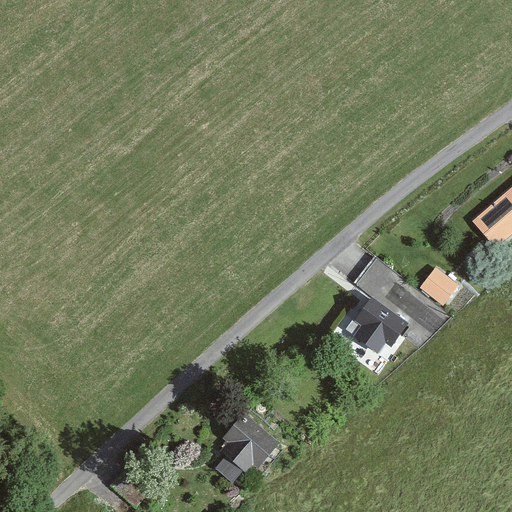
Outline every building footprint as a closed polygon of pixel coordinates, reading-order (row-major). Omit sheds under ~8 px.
[(511,187),(486,210),(510,238),(511,236),(511,187)] [(438,270),(424,287),(445,305),(459,288),(438,270)] [(415,319),(374,289),(345,328),(387,358),(415,319)] [(279,439),(244,410),(213,447),(248,476),(279,439)] [(129,466),(114,483),(136,503),(152,487),(129,466)]
